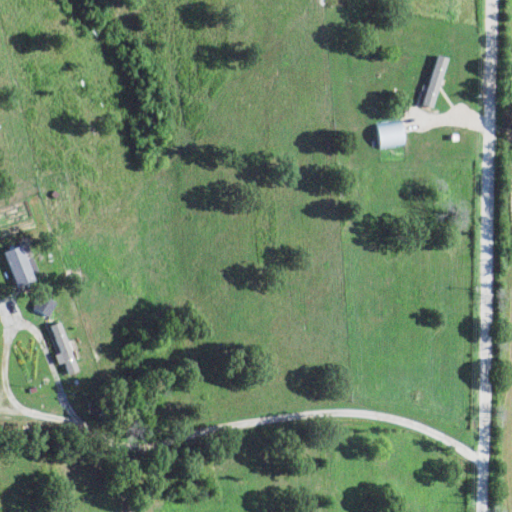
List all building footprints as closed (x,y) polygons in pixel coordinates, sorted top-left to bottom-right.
[(422,105),(433,108),(448,58),(437,55),(422,105)] [(404,147),(402,122),(377,123),(379,149),(404,147)] [(3,253),(16,287),(34,280),(32,274),(37,272),(32,258),(26,260),(21,246),(3,253)] [(32,310),(48,317),(55,303),(39,295),(32,310)] [(57,365),(63,363),(68,375),(78,371),(59,322),(49,326),(59,353),(53,355),(57,365)]
